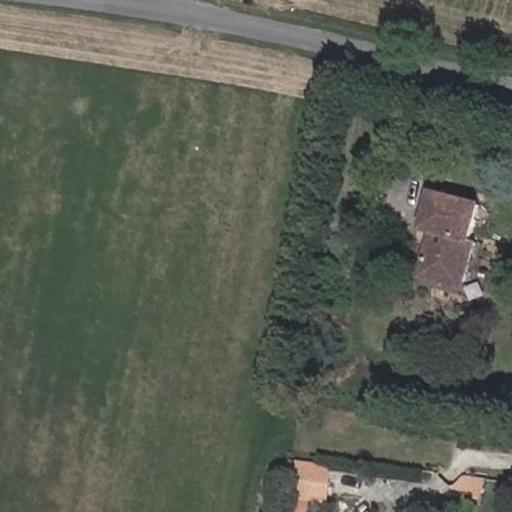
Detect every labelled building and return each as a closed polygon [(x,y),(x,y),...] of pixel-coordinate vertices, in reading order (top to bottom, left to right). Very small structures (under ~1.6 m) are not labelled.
[(466,288),(477,243),(472,242),(481,206),(436,195),(427,231),(437,234),(426,278),(466,288)] [(297,482),(300,463),(289,462),(282,498),(294,500),(297,482)] [(330,486),(333,468),(300,463),(297,482),(330,486)] [(485,493),(488,480),(468,477),(457,488),(485,493)] [(328,504),(330,486),(297,482),(294,500),(328,504)]
